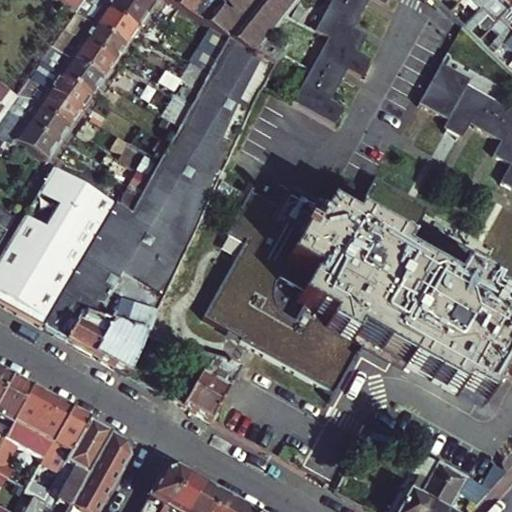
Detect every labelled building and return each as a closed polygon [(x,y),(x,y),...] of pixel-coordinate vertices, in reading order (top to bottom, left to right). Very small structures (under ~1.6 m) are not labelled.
[(93,25),(105,8),(92,0),(84,0),(75,13),(88,21),(93,25)] [(110,0),(92,0),(105,8),(110,0)] [(110,0),(105,8),(137,31),(149,14),(128,0),(110,0)] [(158,0),(128,0),(149,14),(158,0)] [(163,0),(191,18),(228,40),(257,58),(276,70),(280,66),(285,57),(266,43),(299,0),(163,0)] [(291,106),(333,129),(344,110),(329,102),(346,72),(360,79),(370,61),(358,54),(367,38),(353,30),(363,11),(369,0),(371,0),(384,7),(387,0),(332,0),(317,28),(330,36),(312,70),(291,106)] [(452,10),(461,0),(453,0),(448,5),(452,10)] [(487,33),(491,29),(502,17),(511,6),(511,0),(489,0),(478,12),(462,29),(477,43),(482,38),(483,37),(473,28),(477,24),(487,33)] [(466,0),(478,12),(489,0),(466,0)] [(492,57),(498,50),(511,35),(511,6),(502,17),(491,29),(499,37),(491,45),(493,46),(487,52),(492,57)] [(126,47),(137,31),(105,8),(93,25),(126,47)] [(88,21),(75,13),(64,29),(77,38),(88,21)] [(126,47),(93,25),(82,42),(99,53),(115,64),(126,47)] [(511,35),(498,50),(504,56),(511,49),(511,35)] [(477,43),(482,47),(486,43),(482,38),(477,43)] [(99,53),(82,42),(77,39),(72,47),(76,50),(70,58),(90,72),(103,81),(115,64),(99,53)] [(171,144),(140,199),(131,217),(139,223),(136,237),(132,251),(162,269),(147,304),(121,293),(118,304),(123,306),(93,358),(129,378),(162,303),(258,97),(274,71),(276,70),(257,58),(228,40),(217,58),(209,73),(188,113),(179,129),(171,144)] [(58,75),(70,58),(52,46),(41,63),(58,75)] [(217,58),(201,48),(193,62),(209,73),(217,58)] [(146,53),(142,58),(147,61),(151,57),(146,53)] [(90,72),(70,58),(58,75),(92,98),(103,81),(90,72)] [(144,66),(147,61),(142,58),(139,63),(144,66)] [(58,75),(41,63),(30,79),(35,83),(47,91),(58,75)] [(511,115),(469,92),(472,85),(442,70),(421,110),(451,126),(447,134),(464,144),(471,130),(502,146),(494,160),(511,169),(511,171),(503,187),(511,191),(511,115)] [(58,75),(47,91),(80,114),(92,98),(58,75)] [(41,100),(35,108),(57,123),(69,131),(80,114),(47,91),(35,83),(29,92),(41,100)] [(18,96),(16,100),(7,113),(13,117),(24,100),(18,96)] [(179,129),(188,113),(172,104),(164,119),(179,129)] [(35,108),(24,125),(57,147),(69,131),(57,123),(35,108)] [(95,124),(100,127),(104,122),(98,119),(95,124)] [(155,134),(171,144),(179,129),(164,119),(155,134)] [(100,127),(95,124),(92,129),(97,132),(100,127)] [(57,147),(24,125),(14,140),(13,142),(19,146),(45,164),(57,147)] [(0,141),(16,150),(19,146),(13,142),(14,140),(0,131),(0,141)] [(68,289),(102,232),(108,220),(136,237),(139,223),(131,217),(118,209),(52,168),(37,193),(58,205),(45,228),(24,216),(0,256),(0,305),(45,331),(68,289)] [(351,344),(369,313),(419,341),(410,357),(405,366),(458,396),(462,389),(487,404),(506,371),(511,374),(511,339),(503,334),(511,317),(511,305),(485,290),(489,283),(464,268),(472,253),(421,224),(429,210),(377,180),(352,223),(332,211),(299,192),(292,188),(291,188),(278,210),(250,193),(228,231),(246,241),(243,245),(202,318),(240,339),(239,342),(331,394),(352,357),(355,359),(361,349),(351,344)] [(108,220),(102,232),(132,251),(136,237),(108,220)] [(95,305),(68,289),(45,331),(93,358),(123,306),(118,304),(114,303),(116,294),(103,288),(95,305)] [(361,349),(401,372),(410,357),(419,341),(369,313),(351,344),(361,349)] [(242,369),(193,355),(168,400),(212,425),(242,369)] [(0,374),(0,396),(10,380),(0,374)] [(10,380),(0,396),(0,444),(2,440),(30,391),(10,380)] [(49,402),(30,391),(2,440),(22,451),(49,402)] [(42,463),(69,413),(49,402),(22,451),(42,463)] [(86,423),(69,413),(42,463),(59,472),(86,423)] [(110,436),(86,423),(59,472),(56,478),(66,484),(55,503),(68,510),(110,436)] [(66,511),(100,511),(129,461),(125,444),(110,436),(68,510),(66,511)] [(2,440),(0,444),(0,451),(17,461),(22,451),(2,440)] [(0,479),(5,482),(11,471),(0,464),(0,479)] [(429,511),(451,472),(438,465),(417,500),(408,495),(398,511),(429,511)] [(31,482),(11,471),(5,482),(25,493),(25,494),(31,482)] [(488,493),(451,472),(429,511),(450,511),(458,498),(475,507),(488,493)] [(166,511),(186,479),(175,473),(160,477),(139,511),(166,511)] [(189,511),(203,489),(186,479),(166,511),(189,511)] [(48,492),(31,482),(25,494),(42,503),(48,492)] [(211,511),(220,498),(203,489),(189,511),(211,511)] [(236,511),(239,509),(220,498),(211,511),(236,511)]
